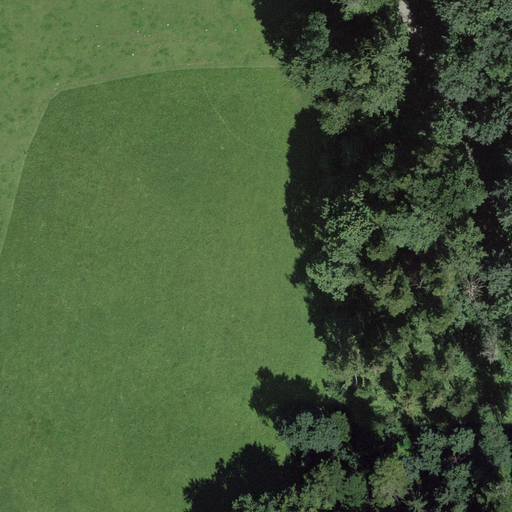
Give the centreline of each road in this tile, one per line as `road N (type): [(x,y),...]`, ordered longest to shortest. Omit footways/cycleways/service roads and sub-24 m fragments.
road 1 (track): [(511,235),(481,187),(400,0)]
road 2 (track): [(387,511),(511,423)]
